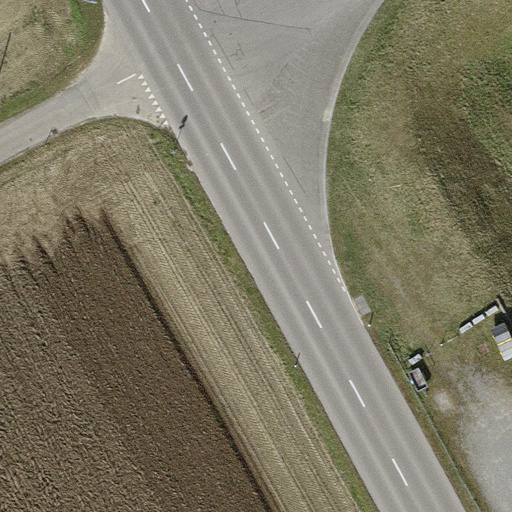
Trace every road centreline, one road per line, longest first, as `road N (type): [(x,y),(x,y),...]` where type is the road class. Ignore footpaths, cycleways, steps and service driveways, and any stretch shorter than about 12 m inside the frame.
road 1 (tertiary): [(424,511),(179,61)]
road 2 (unclassified): [(0,152),(179,61)]
road 3 (track): [(511,147),(393,0)]
road 4 (residential): [(179,61),(294,0)]
